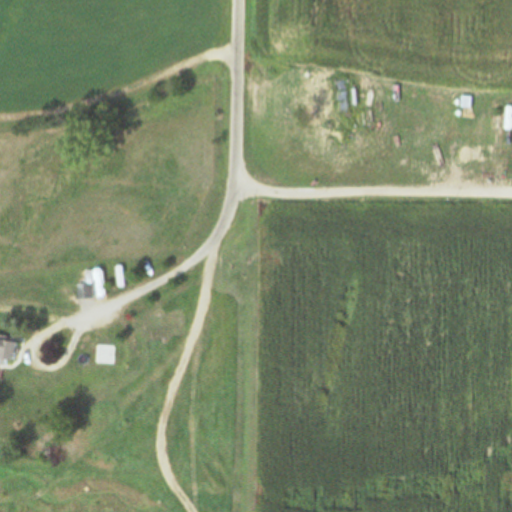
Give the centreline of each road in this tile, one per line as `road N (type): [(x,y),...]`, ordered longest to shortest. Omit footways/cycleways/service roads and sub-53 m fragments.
road 1 (residential): [(209,246),(32,343),(28,364),(53,368),(68,350),(73,324)]
road 2 (residential): [(209,246),(235,193),(237,0)]
